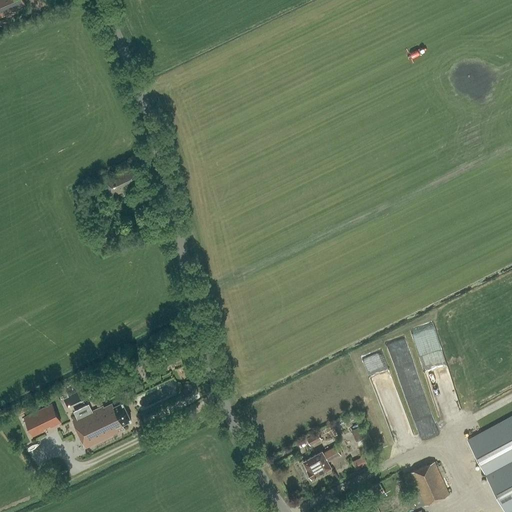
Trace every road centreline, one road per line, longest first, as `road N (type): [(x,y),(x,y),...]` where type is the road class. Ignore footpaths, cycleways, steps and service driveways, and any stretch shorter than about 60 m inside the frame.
road 1 (tertiary): [(284,511),(246,454),(216,385),(166,179),(100,0)]
road 2 (track): [(221,398),(76,473)]
